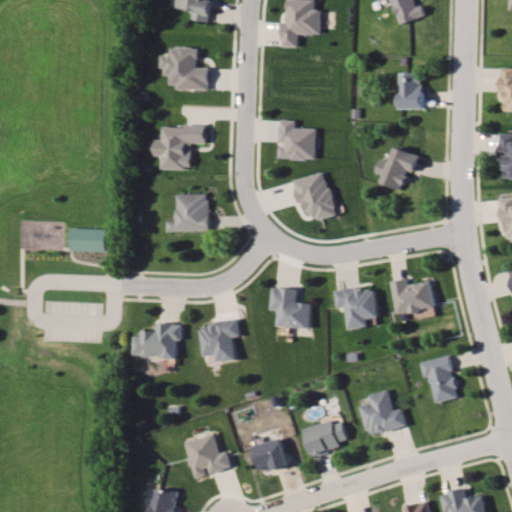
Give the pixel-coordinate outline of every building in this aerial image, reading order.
[(180,0),(179,8),(195,10),(193,20),(210,23),(213,2),(204,0),(180,0)] [(289,0),(289,23),(284,23),(283,48),(300,48),(301,35),(323,36),(324,11),(318,11),(318,0),(289,0)] [(380,0),(381,2),(386,0),(392,0),(401,24),(427,15),(423,5),(418,7),(415,0),(380,0)] [(172,48),(172,56),(163,56),(163,69),(166,69),(166,77),(172,77),(172,85),(179,85),(179,90),(208,90),(208,69),(197,68),(197,48),(172,48)] [(511,69),(500,69),(500,92),(507,93),(506,112),(511,112),(511,69)] [(401,73),(402,91),(399,92),(400,111),(425,110),(424,85),(421,86),(421,72),(401,73)] [(281,118),(280,141),(287,141),(287,145),(279,145),(279,156),(292,156),(292,158),(308,159),(308,156),(317,157),(318,127),(297,127),(297,119),(281,118)] [(208,126),(178,125),(177,128),(164,127),(164,141),(156,141),(156,157),(161,157),(161,170),(187,170),(187,167),(193,167),(194,143),(208,144),(208,126)] [(511,133),(499,133),(499,158),(504,158),(504,177),(511,177),(511,133)] [(382,181),(403,188),(410,170),(417,172),(422,155),(395,145),(391,159),(382,156),(377,171),(384,174),(382,181)] [(294,179),(301,202),(305,200),(308,212),(315,216),(318,214),(319,218),(337,213),(335,206),(337,205),(332,186),(329,187),(324,171),(294,179)] [(175,193),(176,219),(166,219),(166,231),(212,229),(210,198),(206,198),(206,192),(175,193)] [(511,195),(497,198),(500,222),(507,220),(510,240),(511,239),(511,195)] [(109,251),(110,228),(72,227),(72,250),(109,251)] [(391,280),(397,312),(410,310),(410,312),(422,310),(421,306),(434,304),(430,279),(409,283),(408,277),(391,280)] [(272,285),(271,308),(279,308),(277,324),(308,327),(310,302),(296,300),(297,288),(272,285)] [(335,289),(338,307),(346,306),(350,329),(369,325),(367,318),(379,316),(374,289),(372,290),(371,287),(364,288),(363,286),(357,287),(357,285),(335,289)] [(200,329),(203,355),(215,353),(216,360),(236,357),(233,335),(240,334),(237,316),(214,319),(214,321),(210,322),(210,324),(202,325),(202,328),(200,329)] [(134,334),(134,353),(162,354),(162,358),(176,358),(176,339),(182,339),(182,322),(157,321),(157,328),(143,328),(142,335),(134,334)] [(419,361),(449,354),(453,369),(450,370),(451,376),(454,375),(457,386),(455,387),(457,395),(436,401),(429,375),(423,377),(419,361)] [(387,388),(393,410),(400,407),(405,424),(383,430),(382,429),(371,433),(370,429),(366,430),(359,405),(370,402),(368,394),(387,388)] [(302,428),(311,456),(327,451),(326,448),(339,443),(338,440),(347,437),(341,420),(332,423),(331,418),(302,428)] [(184,442),(188,456),(186,456),(189,465),(191,465),(195,476),(205,472),(203,466),(208,465),(210,471),(230,464),(225,450),(219,452),(212,432),(184,442)] [(251,445),(260,469),(270,466),(271,469),(287,463),(278,436),(251,445)] [(442,493),(447,511),(452,511),(488,511),(484,493),(469,496),(466,485),(449,490),(449,491),(442,493)] [(156,486),(152,505),(150,505),(148,511),(172,511),(176,490),(156,486)] [(432,511),(429,499),(405,505),(407,511),(432,511)]
